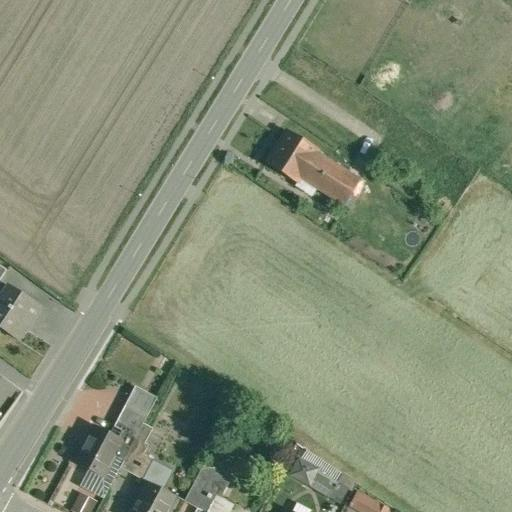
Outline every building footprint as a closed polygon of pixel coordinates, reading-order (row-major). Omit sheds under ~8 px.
[(319,151),(288,131),(268,163),(298,183),(301,178),(344,206),(360,181),(317,153),(319,151)] [(40,306),(11,288),(1,304),(3,305),(0,308),(0,327),(20,341),(33,321),(31,320),(40,306)] [(148,418),(125,406),(114,427),(121,431),(137,439),(145,424),(148,418)] [(125,461),(122,468),(133,474),(143,454),(145,455),(150,446),(146,444),(154,428),(145,424),(125,461)] [(117,438),(95,426),(76,463),(104,477),(115,456),(125,461),(137,439),(121,431),(117,438)] [(145,455),(143,454),(133,474),(142,478),(144,479),(154,461),(155,460),(145,455)] [(174,472),(154,461),(144,479),(142,478),(142,480),(148,484),(133,511),(167,511),(176,497),(164,490),(174,472)] [(316,470),(300,462),(293,475),(309,484),(316,470)] [(204,466),(185,502),(197,508),(205,493),(205,492),(216,472),(204,466)] [(208,511),(215,498),(205,493),(197,508),(203,511),(208,511)] [(354,510),(357,511),(389,511),(392,506),(361,493),(354,510)]
